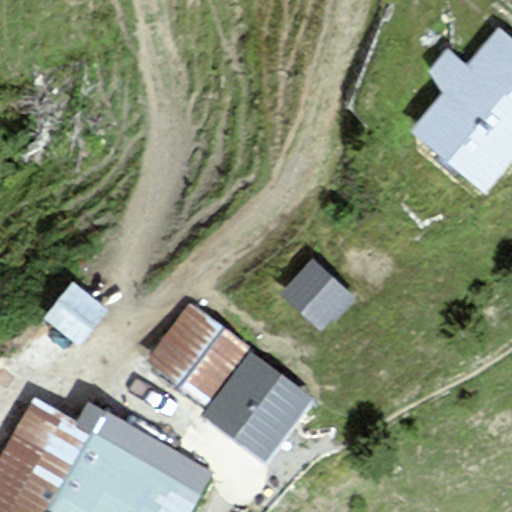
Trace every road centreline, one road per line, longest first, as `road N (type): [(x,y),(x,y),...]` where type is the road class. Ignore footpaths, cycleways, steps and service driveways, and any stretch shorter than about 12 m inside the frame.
road 1 (track): [(156,0),(172,145),(127,323),(15,384),(0,404)]
road 2 (track): [(127,323),(274,213),(339,60),(349,0)]
